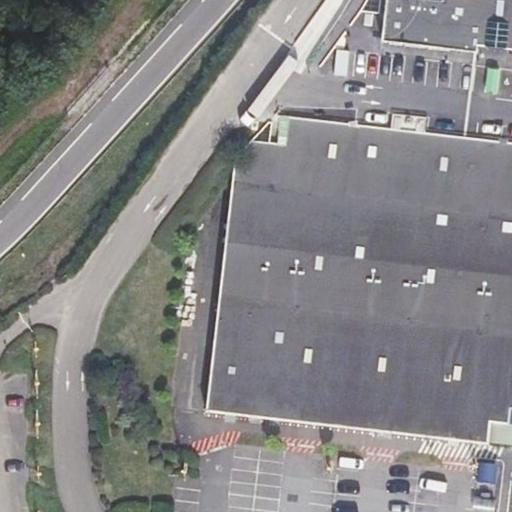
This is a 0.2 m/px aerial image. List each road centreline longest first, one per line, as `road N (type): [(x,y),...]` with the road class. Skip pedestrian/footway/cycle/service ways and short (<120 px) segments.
road 1 (trunk): [(221,0),(0,241)]
road 2 (unknown): [(251,63),(511,100)]
road 3 (track): [(143,0),(59,100),(0,147)]
